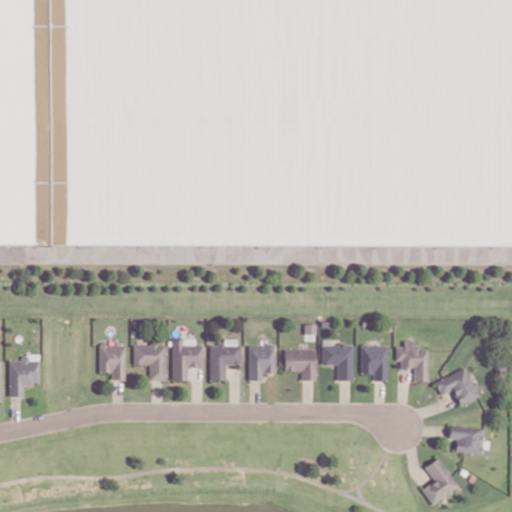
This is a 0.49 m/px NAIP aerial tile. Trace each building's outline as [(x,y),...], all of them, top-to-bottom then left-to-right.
[(0,0),(45,0),(44,244),(0,243),(0,0)] [(45,0),(511,0),(511,245),(44,244),(45,0)] [(193,338),(170,338),(171,379),(185,379),(185,366),(202,365),(201,344),(193,344),(193,338)] [(224,380),(224,363),(237,364),(238,339),(221,338),(221,343),(207,343),(207,380),(224,380)] [(427,349),(415,349),(415,340),(402,340),(402,346),(394,346),(394,360),(399,360),(399,367),(412,368),(412,381),(426,381),(427,349)] [(124,344),(97,344),(96,372),(109,372),(109,379),(123,380),(124,344)] [(164,344),(131,344),(131,364),(147,364),(147,380),(164,380),(164,344)] [(246,344),(247,380),(260,379),(260,372),(272,372),(272,344),(246,344)] [(335,364),(335,379),(351,380),(352,344),(320,344),(319,364),(335,364)] [(386,345),(358,344),(358,372),(371,373),(371,380),(385,380),(386,345)] [(313,379),(312,348),(282,349),(282,370),(298,370),(299,380),(313,379)] [(37,360),(27,360),(27,358),(6,358),(7,396),(21,395),(21,383),(37,383),(37,360)] [(439,395),(451,389),(458,405),(477,396),(463,367),(433,381),(439,395)] [(447,438),(454,439),(453,451),(481,453),(482,426),(447,425),(447,438)] [(432,479),(419,489),(431,505),(457,485),(436,457),(422,467),(432,479)]
